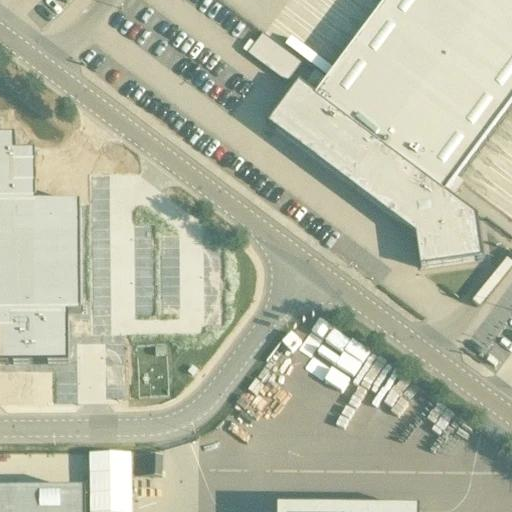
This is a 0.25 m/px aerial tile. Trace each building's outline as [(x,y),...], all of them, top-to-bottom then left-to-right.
[(299,85),(268,127),(348,187),(400,226),(416,238),(420,271),(484,262),(477,219),(445,195),(448,192),(457,179),(511,106),(511,0),(389,0),(327,84),(315,75),(304,89),(299,85)] [(253,53),(291,83),(304,65),(267,35),(253,53)] [(0,366),(68,365),(68,317),(81,317),(80,204),(35,205),(35,154),(15,154),(15,139),(0,138),(0,366)] [(321,331),(285,387),(325,412),(325,413),(357,433),(366,418),(378,426),(391,406),(389,405),(403,383),(321,331)] [(166,477),(166,455),(137,455),(137,477),(166,477)] [(0,495),(0,511),(85,511),(85,495),(0,495)]
